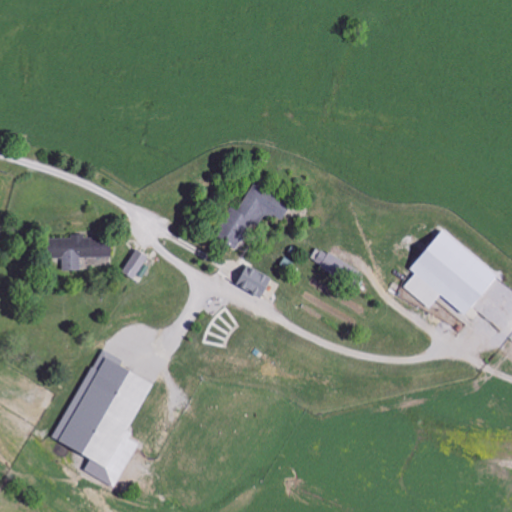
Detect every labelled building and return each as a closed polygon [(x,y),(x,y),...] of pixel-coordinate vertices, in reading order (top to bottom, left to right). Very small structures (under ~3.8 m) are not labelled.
[(211,238),(236,251),(257,211),(277,221),(286,205),(248,186),(234,212),(227,208),(211,238)] [(493,276),(437,230),(405,269),(412,275),(401,288),(431,312),(438,303),(458,319),(493,276)] [(44,240),(46,260),(59,259),(60,273),(78,272),(77,260),(107,258),(106,239),(81,241),(80,238),(44,240)] [(361,275),(319,250),(311,264),(352,289),(361,275)] [(138,275),(146,258),(132,251),(120,275),(132,282),(136,274),(138,275)] [(270,278),(242,266),(233,288),(261,299),(270,278)] [(50,443),(87,461),(81,473),(113,489),(135,445),(123,439),(149,387),(117,370),(121,361),(97,349),(50,443)]
